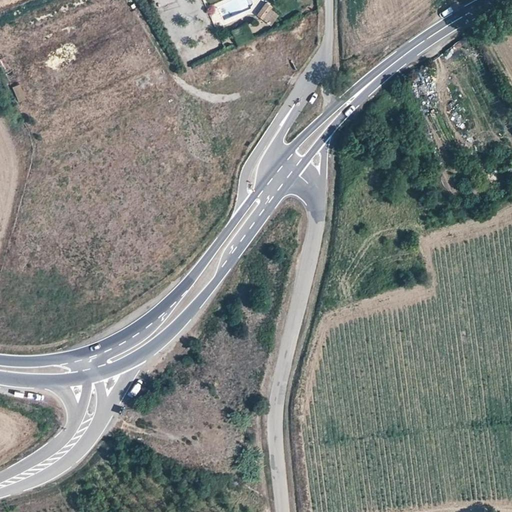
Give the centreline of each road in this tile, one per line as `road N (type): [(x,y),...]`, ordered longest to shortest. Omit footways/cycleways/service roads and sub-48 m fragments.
road 1 (unclassified): [(281,511),(272,425),(318,194)]
road 2 (secondary): [(327,125),(389,66),(493,0)]
road 3 (secondary): [(139,357),(203,292),(263,201)]
road 4 (secondary): [(186,282),(126,332),(72,356)]
road 5 (secondary): [(186,282),(158,322),(95,361),(90,374)]
road 6 (unclassified): [(282,123),(328,50),(330,0)]
road 7 (unclassified): [(234,232),(241,198),(282,123)]
